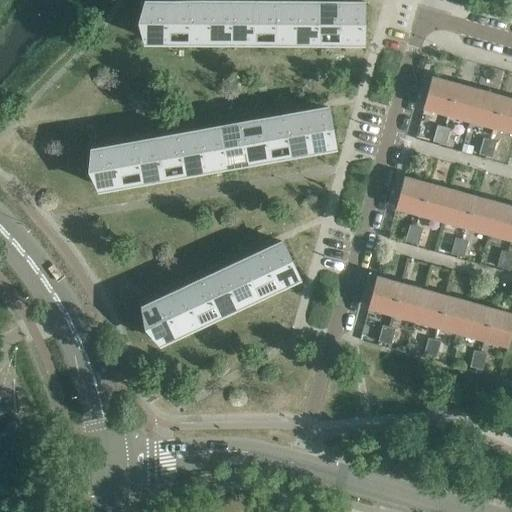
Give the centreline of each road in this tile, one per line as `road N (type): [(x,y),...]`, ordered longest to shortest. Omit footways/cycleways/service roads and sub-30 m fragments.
road 1 (residential): [(511,43),(422,21),(300,464)]
road 2 (tertiary): [(110,461),(63,317),(0,232)]
road 3 (tertiary): [(300,464),(229,453),(110,461)]
